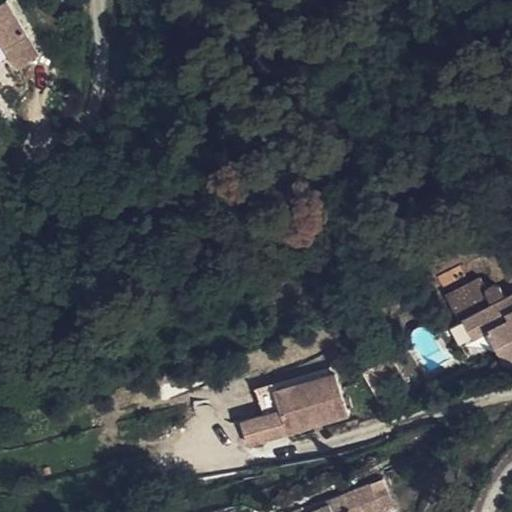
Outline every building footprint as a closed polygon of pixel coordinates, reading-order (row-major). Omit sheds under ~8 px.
[(36,54),(4,0),(0,2),(0,60),(7,73),(36,54)] [(511,286),(455,308),(464,335),(484,326),(497,358),(511,352),(511,286)] [(464,335),(455,308),(442,314),(451,340),(464,335)] [(354,358),(371,401),(383,397),(373,372),(391,365),(383,346),(354,358)] [(344,377),(339,363),(272,383),(253,390),(262,424),(286,419),(280,396),(344,377)] [(356,417),(344,377),(280,396),(286,419),(235,431),(242,452),(292,436),(356,417)] [(380,484),(367,459),(285,489),(291,509),(283,511),(339,511),(335,499),(380,484)] [(285,489),(282,484),(261,493),(269,511),(283,511),(291,509),(285,489)] [(391,511),(384,493),(350,509),(351,511),(391,511)]
